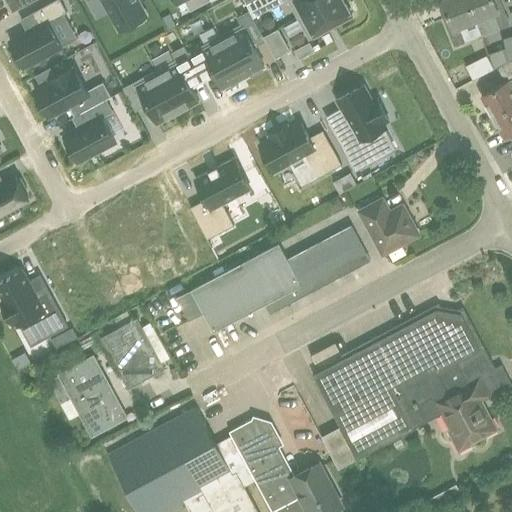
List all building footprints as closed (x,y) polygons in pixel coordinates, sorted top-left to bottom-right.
[(6,0),(13,12),(34,0),(6,0)] [(40,24),(28,31),(10,40),(25,67),(66,44),(53,19),(64,13),(67,11),(61,0),(54,0),(34,11),(40,24)] [(104,0),(120,29),(131,23),(134,27),(145,21),(143,17),(146,15),(138,0),(104,0)] [(288,0),(298,17),(329,0),(288,0)] [(352,15),(344,0),(329,0),(298,17),(310,38),(352,15)] [(476,20),(468,0),(441,0),(448,14),(444,16),(455,44),(466,40),(460,26),(476,20)] [(482,34),(509,23),(499,0),(468,0),(476,20),(482,34)] [(242,24),(221,35),(243,76),(250,72),(252,75),(263,69),(262,66),(264,65),(251,39),(262,33),(250,11),(238,17),(242,24)] [(290,50),(278,28),(264,36),(276,58),(290,50)] [(238,83),(237,80),(243,76),(221,35),(189,53),(197,68),(201,74),(212,68),(222,87),(225,86),(227,89),(238,83)] [(156,70),(178,111),(199,100),(186,75),(197,68),(189,53),(185,46),(173,52),(177,59),(156,70)] [(490,58),(470,68),(476,79),(495,68),(490,58)] [(51,81),(35,90),(49,116),(69,105),(75,102),(81,112),(87,109),(106,99),(112,96),(104,81),(87,90),(75,68),(73,69),(72,68),(51,80),(51,81)] [(157,123),(178,111),(156,70),(124,88),(135,110),(147,104),(157,123)] [(511,77),(482,94),(493,116),(511,105),(511,77)] [(353,128),(337,136),(355,170),(382,155),(371,135),(386,127),(384,122),(389,120),(377,98),(372,101),(364,85),(337,99),(342,107),(353,128)] [(113,111),(106,99),(87,109),(93,120),(65,135),(67,138),(63,140),(70,154),(74,152),(79,161),(116,141),(102,116),(113,111)] [(511,105),(493,116),(505,137),(511,133),(511,105)] [(301,122),(289,128),(287,125),(270,134),(272,137),(260,144),(274,171),(290,162),(305,154),(317,177),(342,164),(323,129),(309,137),(301,122)] [(236,159),(219,167),(210,172),(196,179),(206,198),(190,206),(207,238),(235,224),(223,201),(250,187),(236,159)] [(333,181),(340,193),(357,183),(351,172),(333,181)] [(0,184),(0,218),(30,202),(25,193),(29,191),(21,178),(17,180),(15,176),(5,182),(0,184)] [(379,201),(360,210),(383,253),(418,234),(403,205),(389,212),(384,211),(379,201)] [(279,242),(191,288),(214,331),(266,303),(271,312),(371,259),(352,224),(288,258),(279,242)] [(0,265),(31,253),(27,244),(0,255),(0,265)] [(49,290),(37,296),(22,269),(0,281),(0,291),(5,300),(2,302),(13,323),(17,321),(18,325),(33,317),(44,338),(68,325),(49,290)] [(482,400),(491,395),(481,376),(492,371),(492,370),(491,370),(462,313),(444,323),(436,308),(313,374),(340,426),(351,447),(333,456),(339,468),(442,414),(450,429),(448,430),(459,452),(472,445),(471,443),(497,429),(482,400)] [(138,317),(102,336),(129,387),(165,367),(138,317)] [(52,338),(57,348),(67,343),(61,333),(52,338)] [(93,355),(49,379),(70,418),(81,413),(93,434),(124,417),(111,393),(113,391),(93,355)] [(215,511),(259,511),(237,470),(232,473),(196,406),(108,454),(139,511),(168,511),(205,492),(215,511)] [(230,430),(273,511),(331,511),(343,506),(319,462),(291,477),(293,481),(286,484),(280,474),(287,470),(261,421),(252,418),(230,430)] [(429,497),(436,511),(465,497),(457,483),(429,497)]
